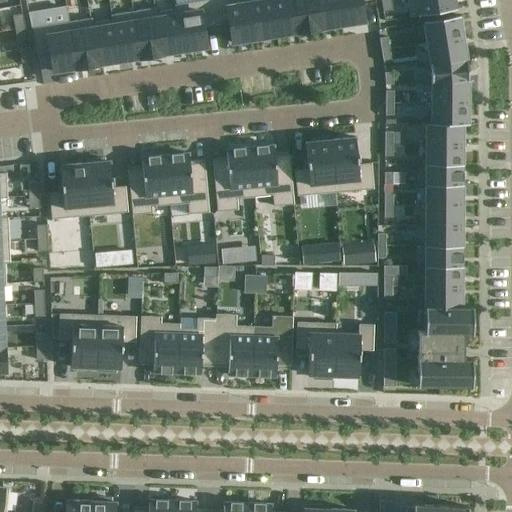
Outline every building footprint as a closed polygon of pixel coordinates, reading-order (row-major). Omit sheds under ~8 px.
[(211,0),(199,0),(174,4),(175,9),(176,9),(183,50),(206,46),(203,26),(216,24),(211,0)] [(248,0),(211,0),(216,24),(228,22),(231,42),(255,39),(248,0)] [(248,0),(255,39),(276,35),(270,0),(248,0)] [(270,0),(276,35),(297,32),(298,32),(292,0),(270,0)] [(314,0),(292,0),(298,32),(297,32),(297,33),(320,29),(320,28),(319,28),(314,0)] [(336,0),(314,0),(319,28),(320,28),(340,25),(336,0)] [(336,0),(340,25),(364,21),(360,1),(364,0),(336,0)] [(391,0),(380,0),(383,12),(393,10),(391,0)] [(406,0),(409,17),(457,9),(457,8),(455,8),(453,0),(406,0)] [(154,7),(132,11),(140,57),(139,57),(139,59),(162,55),(162,54),(161,54),(155,12),(154,7)] [(155,12),(161,54),(162,54),(183,50),(176,9),(175,9),(155,12)] [(111,14),(110,14),(110,19),(112,19),(119,61),(139,57),(140,57),(132,11),(111,14)] [(22,14),(12,16),(14,28),(24,26),(22,14)] [(423,22),(426,42),(462,37),(459,16),(460,16),(459,15),(422,21),(422,23),(423,22)] [(90,18),(69,21),(76,67),(75,68),(75,69),(98,65),(98,64),(97,64),(91,22),(90,18)] [(91,22),(97,64),(98,64),(119,61),(112,19),(110,19),(91,22)] [(69,21),(31,28),(36,53),(49,51),(52,71),(67,69),(75,68),(76,67),(69,21)] [(24,26),(14,28),(17,41),(27,39),(24,26)] [(379,38),(381,50),(389,49),(387,37),(379,38)] [(462,37),(426,42),(429,62),(429,63),(467,60),(466,59),(462,37)] [(28,48),(19,49),(21,62),(31,60),(28,48)] [(389,49),(381,50),(383,62),(391,60),(389,49)] [(467,60),(429,63),(429,64),(430,64),(431,82),(431,83),(468,80),(468,79),(466,60),(467,60)] [(384,72),(385,84),(393,84),(392,72),(384,72)] [(431,83),(431,103),(468,103),(468,80),(431,83)] [(385,91),(385,103),(393,103),(393,91),(385,91)] [(393,103),(385,103),(385,115),(393,115),(393,103)] [(468,103),(431,103),(431,123),(462,123),(462,124),(468,124),(468,123),(468,103)] [(425,144),(462,144),(462,124),(462,123),(431,123),(425,123),(425,124),(425,144)] [(384,144),(392,144),(392,132),(384,132),(384,144)] [(312,194),(335,192),(330,140),(328,140),(328,136),(310,138),(310,141),(305,142),(307,168),(294,170),(297,195),(312,194)] [(355,137),(330,140),(335,192),(373,188),(370,162),(357,163),(355,137)] [(392,156),(392,144),(384,144),(384,156),(392,156)] [(462,164),(462,144),(425,144),(425,164),(462,164)] [(273,145),(249,147),(254,196),(272,195),(273,206),(293,204),(289,155),(274,156),(273,145)] [(227,161),(212,162),(217,211),(237,209),(236,198),(254,196),(249,147),(226,149),(227,161)] [(188,153),(164,155),(169,204),(187,203),(188,214),(208,212),(204,163),(189,164),(188,153)] [(142,169),(127,170),(132,214),(152,212),(151,206),(169,204),(164,155),(141,157),(142,169)] [(86,162),(83,162),(89,215),(126,211),(125,186),(111,187),(109,160),(103,161),(103,158),(86,159),(86,162)] [(89,215),(83,162),(59,165),(61,191),(49,192),(51,218),(89,215)] [(425,164),(425,184),(462,185),(462,164),(425,164)] [(392,184),(392,172),(384,172),(384,184),(392,184)] [(37,182),(28,182),(28,195),(38,195),(37,182)] [(425,184),(425,205),(462,205),(462,185),(425,184)] [(384,205),(392,205),(392,193),(384,193),(384,205)] [(38,195),(28,195),(29,208),(39,208),(38,195)] [(392,217),(392,205),(384,205),(384,217),(392,217)] [(425,205),(425,225),(462,225),(462,205),(425,205)] [(0,239),(8,240),(7,217),(0,217),(0,239)] [(46,225),(36,225),(37,238),(47,238),(46,225)] [(462,225),(425,225),(425,246),(461,246),(462,225)] [(377,234),(377,246),(385,246),(385,234),(377,234)] [(47,238),(37,238),(38,251),(48,251),(47,238)] [(0,261),(4,261),(4,262),(9,262),(8,240),(0,239),(0,261)] [(385,246),(377,246),(377,257),(385,258),(385,246)] [(461,246),(425,246),(424,266),(461,266),(461,246)] [(95,267),(132,264),(131,251),(94,255),(95,267)] [(261,256),(261,265),(274,265),(274,256),(261,256)] [(461,287),(461,266),(424,266),(424,286),(461,287)] [(215,277),(216,268),(203,267),(203,276),(215,277)] [(42,268),(32,268),(33,282),(43,281),(42,271),(42,268)] [(337,285),(357,285),(357,272),(338,272),(337,285)] [(164,283),(177,283),(176,273),(163,273),(164,283)] [(383,274),(383,286),(391,286),(391,274),(383,274)] [(254,292),(255,275),(245,275),(244,291),(254,292)] [(265,292),(265,276),(255,275),(254,292),(265,292)] [(391,286),(383,286),(383,298),(391,298),(391,286)] [(424,286),(424,307),(461,307),(461,306),(461,287),(424,286)] [(43,290),(33,290),(34,303),(44,303),(43,290)] [(44,303),(34,303),(34,316),(44,316),(44,303)] [(461,307),(424,307),(424,331),(417,331),(417,386),(472,386),(472,359),(463,359),(463,334),(472,334),(472,306),(461,306),(461,307)] [(70,367),(95,368),(97,316),(59,314),(58,339),(71,340),(70,367)] [(227,375),(251,376),(253,327),(234,326),(235,315),(216,314),(216,319),(214,362),(228,363),(227,375)] [(97,316),(95,368),(97,368),(97,371),(114,371),(114,368),(119,368),(120,342),(134,342),(134,317),(97,316)] [(253,327),(251,376),(275,376),(276,364),(290,365),(291,317),(271,316),(271,328),(253,327)] [(177,373),(178,329),(178,325),(159,324),(160,317),(140,317),(139,360),(153,361),(153,372),(177,373)] [(196,330),(178,329),(177,373),(201,374),(201,362),(214,362),(216,319),(197,319),(196,330)] [(333,376),(334,334),(335,324),(297,323),(296,347),(309,348),(308,375),(313,375),(313,377),(330,378),(330,376),(333,376)] [(358,335),(334,334),(333,376),(357,377),(358,350),(371,350),(372,325),(359,325),(358,335)] [(45,333),(35,334),(36,347),(46,346),(45,333)] [(46,346),(36,347),(36,360),(46,359),(46,346)] [(0,487),(0,511),(1,511),(0,511),(6,511),(10,488),(0,487)] [(93,501),(91,500),(90,511),(115,511),(116,501),(110,501),(110,498),(93,497),(93,501)] [(90,511),(91,500),(66,500),(65,511),(90,511)] [(171,511),(172,500),(148,500),(148,511),(133,510),(133,511),(171,511)] [(195,511),(196,501),(172,500),(171,511),(195,511)] [(379,500),(379,508),(391,509),(391,501),(379,500)] [(33,502),(31,511),(41,511),(43,504),(33,502)] [(246,511),(247,503),(223,502),(222,511),(246,511)] [(270,511),(271,504),(247,503),(246,511),(270,511)] [(467,511),(468,506),(412,503),(411,511),(467,511)]
